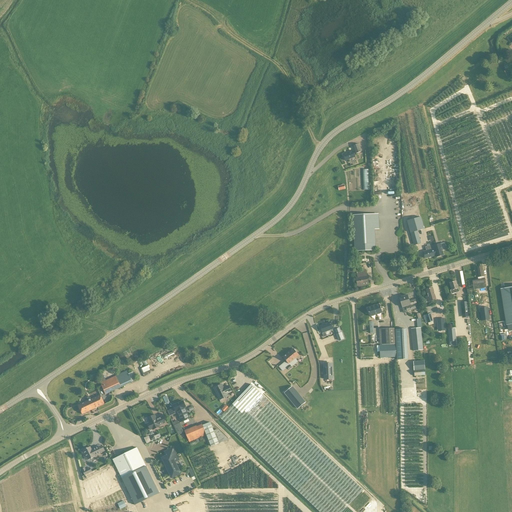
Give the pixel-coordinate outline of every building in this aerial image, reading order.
[(358,144),(353,146),(356,153),(361,151),(358,144)] [(344,154),(346,161),(355,157),(353,151),(344,154)] [(364,250),(366,250),(375,249),(374,245),(375,245),(374,230),(373,215),(353,216),(355,251),(364,250)] [(421,217),(409,220),(407,221),(414,245),(421,243),(418,231),(424,229),(421,217)] [(423,251),(425,259),(436,256),(436,257),(443,255),(440,244),(433,246),(434,248),(431,249),(430,245),(425,247),(426,251),(423,251)] [(472,280),(474,290),(486,288),(482,267),(476,268),(478,279),(472,280)] [(357,273),(358,277),(356,277),(358,287),(369,284),(366,271),(357,273)] [(457,285),(456,281),(449,282),(452,290),(450,290),(451,294),(459,292),(458,288),(457,285)] [(511,287),(500,289),(506,325),(511,324),(511,287)] [(425,297),(427,302),(436,299),(432,288),(426,289),(428,296),(425,297)] [(415,299),(409,301),(407,295),(399,297),(403,308),(406,307),(407,311),(416,309),(416,310),(418,309),(415,299)] [(435,302),(428,304),(425,305),(428,314),(424,315),(426,323),(429,323),(429,325),(433,324),(433,321),(431,314),(438,312),(435,302)] [(368,309),(371,318),(383,314),(380,305),(368,309)] [(480,308),(482,321),(490,320),(488,307),(480,308)] [(441,316),(435,318),(438,328),(444,326),(441,316)] [(330,322),(320,326),(324,336),(327,335),(326,331),(333,329),(330,322)] [(339,328),(335,329),(338,336),(339,340),(344,339),(342,334),(341,334),(339,328)] [(380,345),(380,358),(396,357),(395,344),(394,328),(379,329),(380,345)] [(411,329),(413,351),(423,350),(421,328),(411,329)] [(456,341),(455,329),(448,329),(449,342),(450,342),(450,346),(456,345),(456,341)] [(395,330),(397,359),(407,359),(406,330),(395,330)] [(286,364),(285,363),(279,367),(282,371),(287,368),(289,370),(292,367),(290,365),(289,364),(299,355),(296,352),(296,351),(295,349),(294,349),(287,354),(283,357),(287,362),(286,364)] [(413,361),(414,367),(414,371),(414,376),(425,375),(425,370),(424,360),(413,361)] [(323,363),(324,380),(333,379),(333,363),(323,363)] [(170,369),(155,374),(156,378),(171,372),(170,369)] [(100,383),(105,394),(136,379),(133,371),(128,373),(126,371),(100,383)] [(214,388),(220,400),(228,396),(227,394),(231,391),(228,386),(224,388),(222,384),(214,388)] [(251,384),(220,417),(276,470),(320,511),(342,511),(346,507),(348,506),(363,490),(307,437),(251,384)] [(293,386),(285,392),(297,408),(305,402),(293,386)] [(82,414),(104,404),(100,394),(78,405),(82,414)] [(176,411),(177,413),(186,410),(185,407),(186,407),(183,401),(173,405),(175,411),(176,411)] [(186,410),(177,413),(181,422),(190,418),(186,410)] [(155,415),(147,418),(149,422),(147,423),(150,430),(152,429),(153,430),(160,426),(159,425),(165,423),(162,416),(157,419),(155,415)] [(185,431),(189,442),(206,435),(211,446),(228,439),(217,429),(214,431),(210,422),(202,425),(202,424),(185,431)] [(178,435),(184,433),(179,423),(174,425),(178,435)] [(101,452),(98,446),(91,449),(90,446),(81,451),(83,456),(86,455),(88,460),(95,457),(95,456),(101,452)] [(163,452),(165,456),(161,458),(171,479),(182,474),(176,462),(180,460),(173,447),(163,452)] [(135,505),(159,493),(137,448),(113,460),(135,505)] [(118,503),(121,509),(128,505),(125,500),(118,503)]
